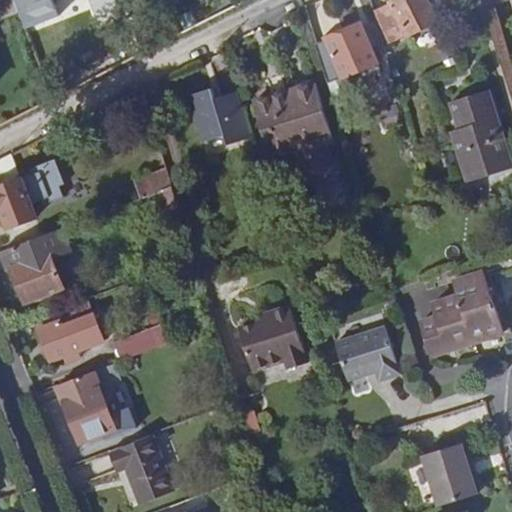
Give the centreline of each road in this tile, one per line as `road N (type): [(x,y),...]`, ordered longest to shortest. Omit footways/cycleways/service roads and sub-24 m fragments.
road 1 (unclassified): [(270,0),(0,137)]
road 2 (residential): [(52,511),(0,377)]
